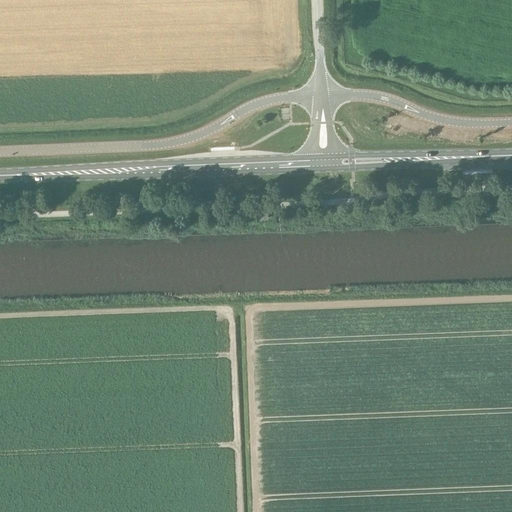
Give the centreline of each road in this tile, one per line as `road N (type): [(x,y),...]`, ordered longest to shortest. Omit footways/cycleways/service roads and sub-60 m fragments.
road 1 (unclassified): [(321,96),(270,99),(163,144),(0,151)]
road 2 (primary): [(16,175),(322,169)]
road 3 (primary): [(310,156),(16,175)]
road 4 (unclassified): [(321,96),(371,96),(446,121),(511,122)]
road 5 (primary): [(322,169),(475,157)]
road 6 (primary): [(475,157),(334,155)]
